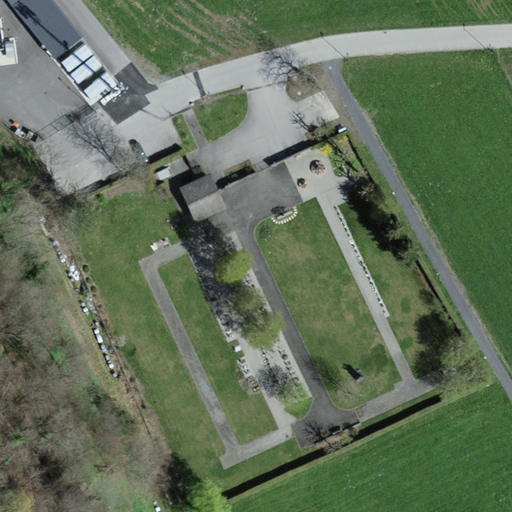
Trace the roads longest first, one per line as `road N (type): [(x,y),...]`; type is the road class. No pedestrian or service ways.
road 1 (residential): [(100,126),(251,66),(324,48),(511,36)]
road 2 (track): [(324,48),(511,389)]
